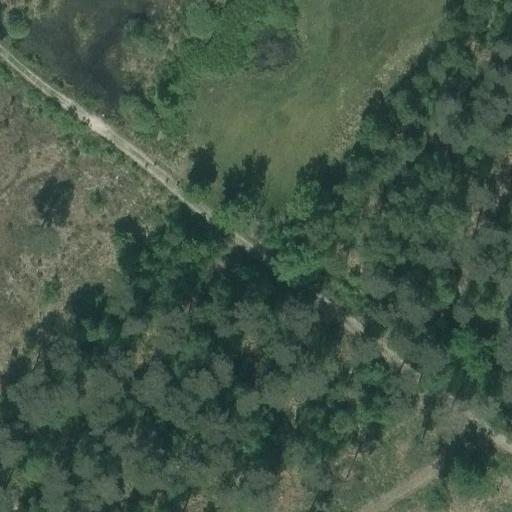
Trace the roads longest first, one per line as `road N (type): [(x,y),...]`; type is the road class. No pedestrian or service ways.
road 1 (track): [(511,450),(0,47)]
road 2 (track): [(488,432),(368,511)]
